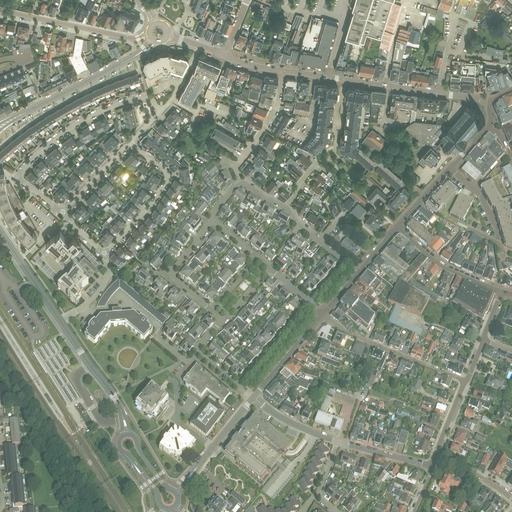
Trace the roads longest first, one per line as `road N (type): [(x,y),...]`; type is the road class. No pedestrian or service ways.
road 1 (tertiary): [(485,103),(283,70)]
road 2 (tertiary): [(3,125),(153,39)]
road 3 (residential): [(156,110),(140,98),(89,116),(51,140),(18,176)]
road 4 (residential): [(466,380),(322,314)]
road 5 (residential): [(149,33),(129,38),(0,10)]
road 6 (residential): [(104,253),(167,178),(130,143)]
road 7 (residential): [(218,155),(238,162),(274,111),(283,70)]
road 8 (residential): [(501,291),(437,264),(395,227)]
road 9 (residential): [(212,311),(171,271),(213,221)]
